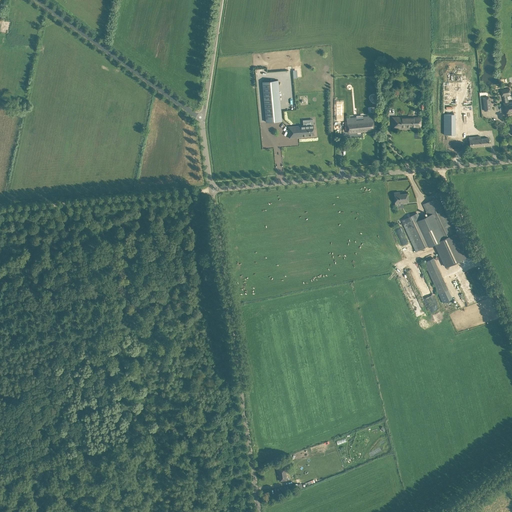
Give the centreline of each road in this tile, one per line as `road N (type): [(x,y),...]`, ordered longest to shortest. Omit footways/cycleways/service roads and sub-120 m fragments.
road 1 (unclassified): [(257,511),(205,188)]
road 2 (unclassified): [(205,188),(511,161)]
road 3 (track): [(205,188),(0,211)]
road 4 (unclassified): [(198,121),(36,0)]
road 5 (unclassified): [(198,121),(215,0)]
